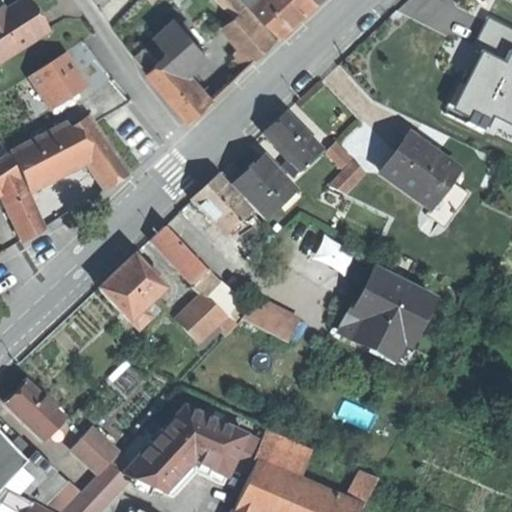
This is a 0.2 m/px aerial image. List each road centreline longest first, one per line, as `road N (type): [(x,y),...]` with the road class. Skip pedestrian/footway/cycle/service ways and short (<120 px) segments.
road 1 (tertiary): [(201,147),(0,333)]
road 2 (tertiary): [(357,0),(201,147)]
road 3 (residential): [(81,0),(201,147)]
